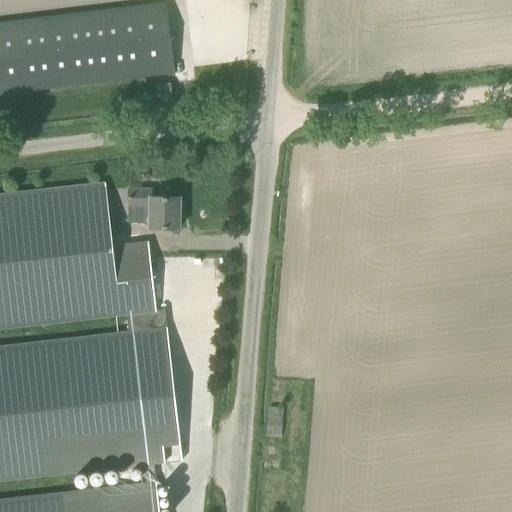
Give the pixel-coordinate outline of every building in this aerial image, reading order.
[(165,4),(0,24),(0,93),(173,73),(173,74),(174,74),(166,3),(165,3),(165,4)] [(172,95),(170,85),(156,86),(157,97),(172,95)] [(0,347),(0,481),(143,465),(146,484),(0,500),(0,511),(159,511),(154,464),(165,463),(163,446),(179,444),(181,461),(182,461),(164,309),(156,310),(148,242),(112,246),(105,184),(0,195),(0,329),(126,315),(128,333),(0,347)] [(149,228),(179,229),(179,198),(151,197),(151,190),(129,190),(128,206),(129,206),(129,223),(149,223),(149,228)] [(266,436),(280,438),(283,409),(269,408),(266,436)]
